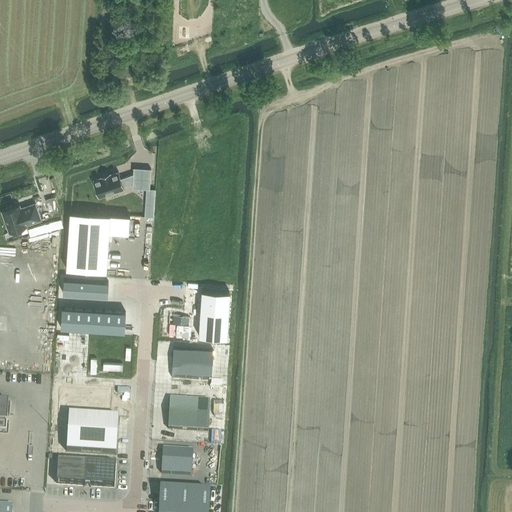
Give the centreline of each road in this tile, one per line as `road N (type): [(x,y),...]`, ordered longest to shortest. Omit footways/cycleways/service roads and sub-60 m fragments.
road 1 (unclassified): [(0,159),(482,0)]
road 2 (unclassified): [(36,511),(37,503),(133,508),(145,287)]
